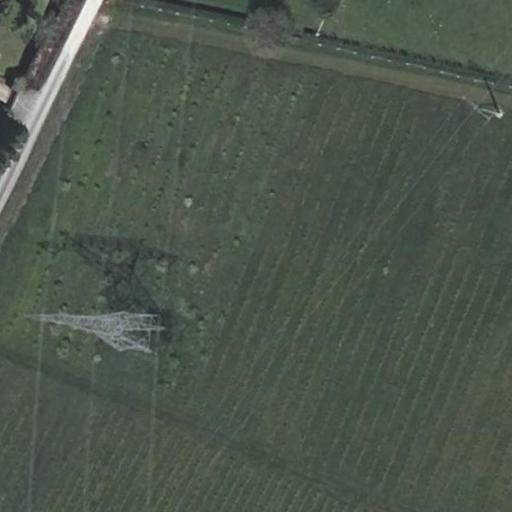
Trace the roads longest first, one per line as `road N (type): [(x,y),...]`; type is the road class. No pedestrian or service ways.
road 1 (track): [(0,355),(390,511)]
road 2 (track): [(95,0),(0,204)]
